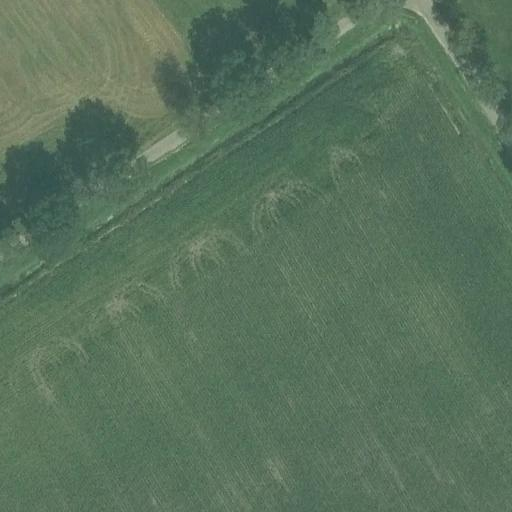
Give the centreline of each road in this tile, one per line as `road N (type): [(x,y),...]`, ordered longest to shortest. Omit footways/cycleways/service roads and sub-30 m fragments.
road 1 (unclassified): [(0,258),(380,0)]
road 2 (unclassified): [(511,141),(422,0)]
